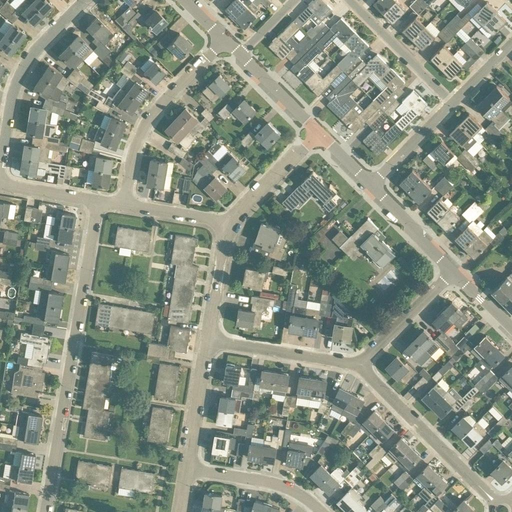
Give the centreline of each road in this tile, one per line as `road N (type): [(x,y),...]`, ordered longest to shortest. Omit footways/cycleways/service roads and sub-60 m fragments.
road 1 (residential): [(45,511),(97,201)]
road 2 (residential): [(125,206),(146,122),(223,39)]
road 3 (residential): [(0,171),(20,72),(85,0)]
road 4 (residential): [(495,503),(358,367)]
road 5 (residential): [(358,367),(208,339)]
road 6 (residential): [(451,104),(347,0)]
road 7 (residential): [(321,511),(284,487),(187,468)]
road 8 (residential): [(358,367),(452,271)]
road 9 (residential): [(187,468),(208,339)]
road 10 (residential): [(230,224),(317,133)]
